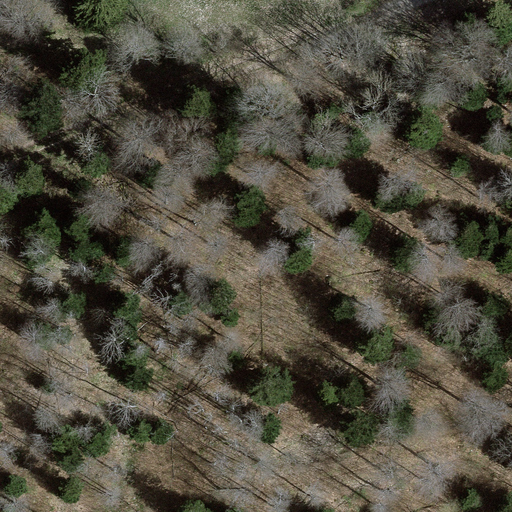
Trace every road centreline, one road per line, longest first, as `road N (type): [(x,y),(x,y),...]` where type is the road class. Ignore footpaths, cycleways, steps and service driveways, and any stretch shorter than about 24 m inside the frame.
road 1 (track): [(0,164),(397,0)]
road 2 (track): [(257,484),(511,416)]
